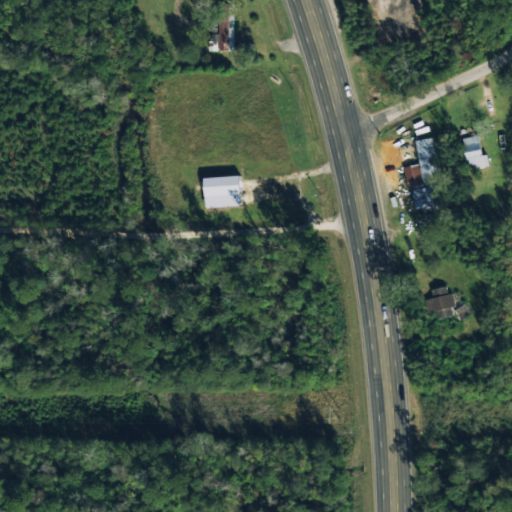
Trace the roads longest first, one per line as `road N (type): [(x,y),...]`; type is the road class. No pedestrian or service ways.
road 1 (trunk): [(392,511),(369,253),(304,0)]
road 2 (residential): [(344,135),(511,49)]
